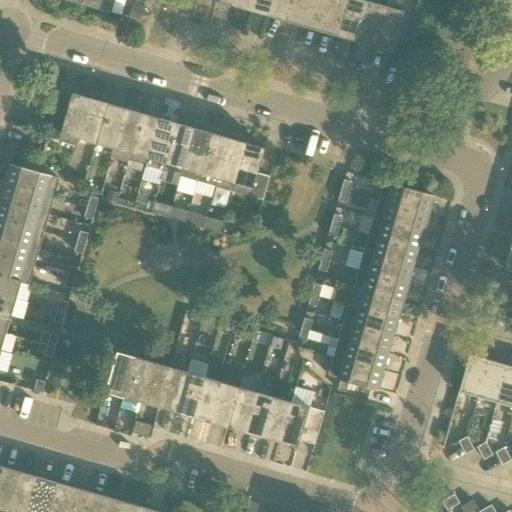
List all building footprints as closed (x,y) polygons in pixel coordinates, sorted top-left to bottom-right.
[(115,0),(67,0),(112,13),(115,0)] [(254,0),(235,0),(234,5),(251,10),(254,0)] [(268,15),(271,8),(272,0),(254,0),(251,10),(268,15)] [(286,20),(292,0),(272,0),(271,8),(268,15),(286,20)] [(304,25),(305,22),(311,0),(292,0),(286,20),(304,25)] [(321,30),(330,0),(311,0),(305,22),(304,25),(321,30)] [(337,35),(339,28),(347,0),(330,0),(321,30),(337,35)] [(347,0),(339,28),(337,35),(356,40),(367,1),(368,1),(367,0),(347,0)] [(374,46),(376,39),(386,6),(368,1),(367,1),(356,40),(374,46)] [(386,6),(376,39),(374,46),(390,50),(390,51),(391,51),(403,11),(386,6)] [(79,138),(91,98),(73,93),(69,104),(58,101),(47,137),(77,146),(79,139),(79,138)] [(96,143),(108,103),(91,98),(79,138),(79,139),(96,143)] [(114,148),(125,108),(108,103),(96,143),(114,148)] [(131,153),(142,113),(125,108),(114,148),(131,153)] [(148,158),(159,118),(142,113),(131,153),(148,158)] [(164,171),(177,123),(159,118),(148,158),(146,166),(164,171)] [(180,176),(194,128),(177,123),(164,171),(180,176)] [(198,181),(212,133),(194,128),(180,176),(198,181)] [(215,186),(229,138),(212,133),(198,181),(215,186)] [(234,183),(246,143),(229,138),(215,186),(211,198),(213,198),(211,204),(225,209),(230,191),(232,191),(234,183)] [(270,176),(258,173),(265,148),(246,143),(234,183),(252,188),(250,196),(263,200),(270,176)] [(5,183),(54,197),(59,179),(10,165),(5,183)] [(342,190),(349,192),(352,182),(345,180),(342,190)] [(49,215),(54,197),(5,183),(0,200),(49,215)] [(428,215),(433,197),(384,183),(379,201),(428,215)] [(346,203),(349,192),(342,190),(339,200),(346,203)] [(95,209),(98,199),(91,197),(88,207),(95,209)] [(0,219),(44,232),(49,215),(0,200),(0,201),(0,219)] [(423,232),(428,215),(379,201),(374,218),(423,232)] [(93,219),(95,209),(88,207),(85,217),(93,219)] [(186,223),(189,212),(172,207),(169,218),(186,223)] [(203,228),(206,217),(189,212),(186,223),(203,228)] [(339,227),(342,217),(335,214),(332,225),(339,227)] [(203,228),(221,233),(224,222),(206,217),(203,228)] [(418,250),(423,232),(374,218),(369,235),(418,250)] [(0,237),(39,249),(44,232),(0,219),(0,237)] [(336,237),(339,227),(332,225),(329,235),(336,237)] [(78,241),(85,244),(88,234),(81,231),(78,241)] [(413,267),(418,250),(369,235),(364,253),(413,267)] [(0,256),(34,266),(39,249),(0,237),(0,256)] [(82,254),(85,244),(78,241),(75,252),(82,254)] [(322,259),(330,262),(332,251),(325,249),(322,259)] [(408,284),(413,267),(364,253),(359,270),(408,284)] [(0,256),(0,275),(20,281),(20,282),(29,285),(34,266),(0,256)] [(327,272),(330,262),(322,259),(319,270),(327,272)] [(68,276),(75,278),(78,268),(71,266),(68,276)] [(403,302),(408,284),(359,270),(354,287),(403,302)] [(0,294),(15,299),(20,282),(20,281),(0,275),(0,294)] [(72,289),(75,278),(68,276),(65,286),(72,289)] [(312,294),(319,296),(322,286),(315,284),(312,294)] [(398,319),(403,302),(354,287),(349,305),(398,319)] [(0,313),(10,316),(15,299),(0,294),(0,313)] [(316,306),(319,296),(312,294),(309,304),(316,306)] [(65,313),(69,302),(60,300),(57,311),(65,313)] [(393,336),(398,319),(349,305),(344,322),(393,336)] [(62,324),(65,313),(57,311),(54,322),(62,324)] [(0,331),(5,333),(10,316),(0,313),(0,331)] [(216,319),(204,316),(200,329),(212,332),(216,319)] [(302,329),(309,331),(313,321),(305,318),(302,329)] [(388,354),(393,336),(344,322),(339,340),(388,354)] [(252,342),(256,330),(238,325),(234,337),(252,342)] [(307,341),(309,331),(302,329),(299,339),(307,341)] [(56,347),(59,336),(51,334),(48,345),(56,347)] [(383,371),(388,354),(339,340),(334,357),(383,371)] [(53,358),(56,347),(48,345),(45,355),(53,358)] [(123,397),(135,357),(117,352),(106,392),(107,392),(123,397)] [(478,397),(489,360),(470,354),(459,392),(478,397)] [(140,401),(152,362),(135,357),(123,397),(140,401)] [(378,389),(383,371),(334,357),(329,375),(342,379),(338,390),(346,392),(349,381),(378,389)] [(190,369),(205,374),(208,364),(193,359),(190,369)] [(497,403),(508,365),(489,360),(478,397),(497,403)] [(157,406),(169,367),(152,362),(140,401),(157,406)] [(511,407),(511,366),(508,365),(497,403),(511,407)] [(175,411),(186,372),(169,367),(157,406),(175,411)] [(227,427),(239,387),(242,376),(225,371),(222,382),(210,422),(227,427)] [(192,416),(204,377),(186,372),(175,411),(192,416)] [(210,422),(222,382),(204,377),(192,416),(210,422)] [(42,393),(46,382),(37,380),(34,391),(42,393)] [(245,432),(256,392),(239,387),(227,427),(245,432)] [(262,437),(274,397),(256,392),(245,432),(262,437)] [(280,442),(291,402),(274,397),(262,437),(280,442)] [(325,412),(310,407),(291,402),(280,442),(297,447),(296,447),(298,447),(300,440),(315,445),(325,412)] [(466,454),(474,450),(467,438),(459,442),(466,454)] [(484,460),(492,455),(486,443),(478,448),(484,460)] [(503,465),(511,461),(505,448),(496,453),(503,465)] [(0,509),(8,511),(20,471),(3,466),(0,475),(0,509)] [(9,511),(27,511),(38,477),(20,471),(8,511),(9,511)] [(46,511),(55,482),(38,477),(27,511),(46,511)] [(65,511),(73,486),(55,482),(46,511),(65,511)] [(83,511),(90,491),(73,486),(65,511),(83,511)] [(102,511),(107,496),(90,491),(83,511),(102,511)] [(447,509),(459,503),(455,494),(443,501),(447,509)] [(121,511),(124,501),(107,496),(102,511),(121,511)] [(464,511),(470,511),(478,508),(473,500),(461,506),(464,511)] [(140,511),(142,506),(124,501),(121,511),(140,511)] [(270,511),(271,508),(250,503),(247,511),(270,511)]
